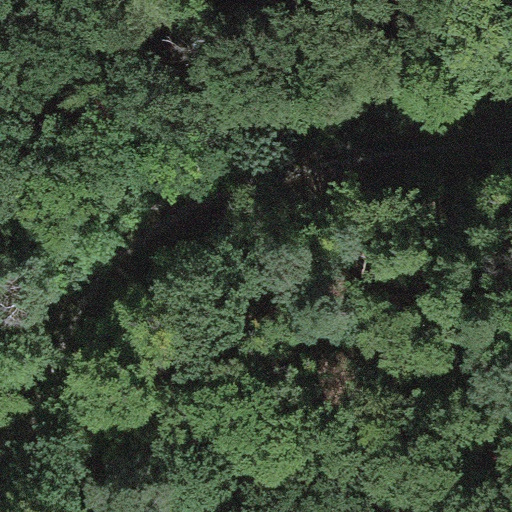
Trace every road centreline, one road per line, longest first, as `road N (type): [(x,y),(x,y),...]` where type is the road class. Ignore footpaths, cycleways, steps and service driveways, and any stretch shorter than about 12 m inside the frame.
road 1 (track): [(511,140),(289,164),(110,241),(0,455)]
road 2 (track): [(251,511),(502,460)]
